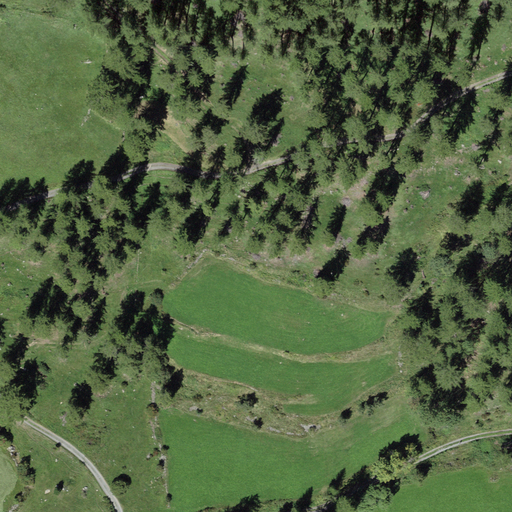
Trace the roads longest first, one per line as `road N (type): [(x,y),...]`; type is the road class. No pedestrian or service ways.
road 1 (track): [(0,209),(55,184),(85,185),(150,167),(207,176),(268,168),(309,144),(402,142),(466,90),(511,92)]
road 2 (track): [(511,429),(481,433),(374,491),(268,511)]
road 3 (track): [(120,511),(78,453),(0,399)]
